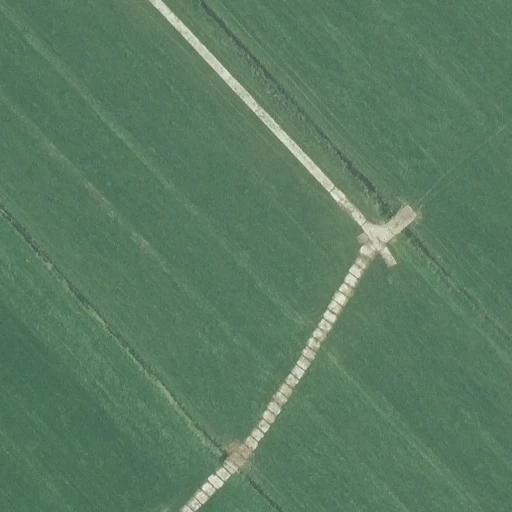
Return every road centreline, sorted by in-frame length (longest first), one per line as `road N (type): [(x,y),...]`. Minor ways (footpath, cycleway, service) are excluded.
road 1 (track): [(511,119),(375,238),(155,0)]
road 2 (track): [(188,511),(232,468),(375,238),(399,268)]
